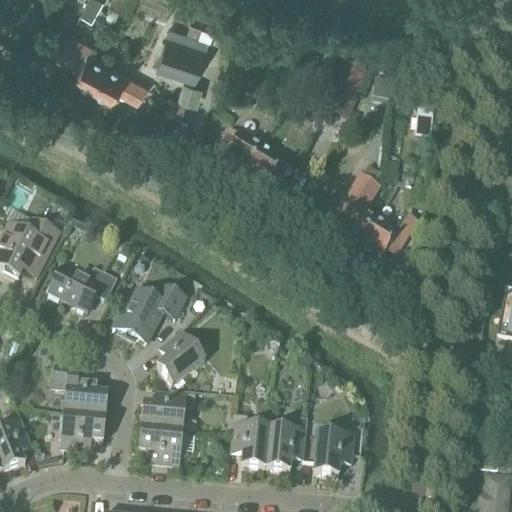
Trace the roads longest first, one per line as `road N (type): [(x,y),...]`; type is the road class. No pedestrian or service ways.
road 1 (residential): [(376,327),(182,195),(0,97)]
road 2 (residential): [(116,484),(121,373),(0,306)]
road 3 (residential): [(334,505),(116,484)]
road 4 (residential): [(415,511),(433,355)]
road 5 (residential): [(433,355),(453,201)]
